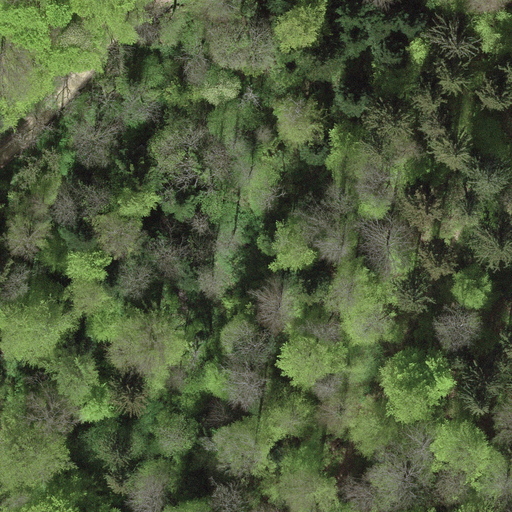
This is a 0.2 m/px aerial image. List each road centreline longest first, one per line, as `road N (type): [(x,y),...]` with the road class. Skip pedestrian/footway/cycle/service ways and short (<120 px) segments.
road 1 (track): [(511,168),(471,220),(327,511)]
road 2 (track): [(0,166),(143,0)]
